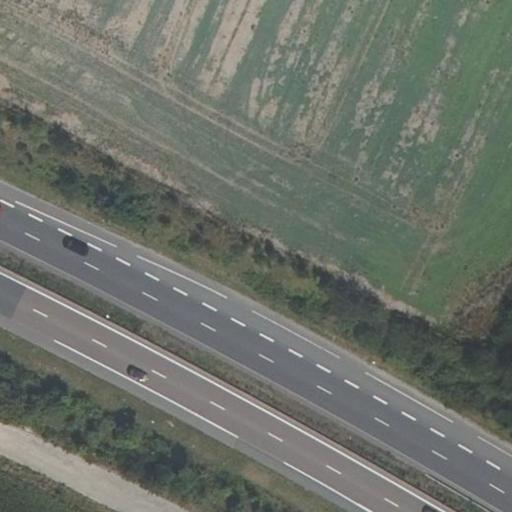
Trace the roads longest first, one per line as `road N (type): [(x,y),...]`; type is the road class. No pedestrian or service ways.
road 1 (trunk): [(511,498),(0,223)]
road 2 (trunk): [(0,294),(402,511)]
road 3 (track): [(0,437),(146,511)]
